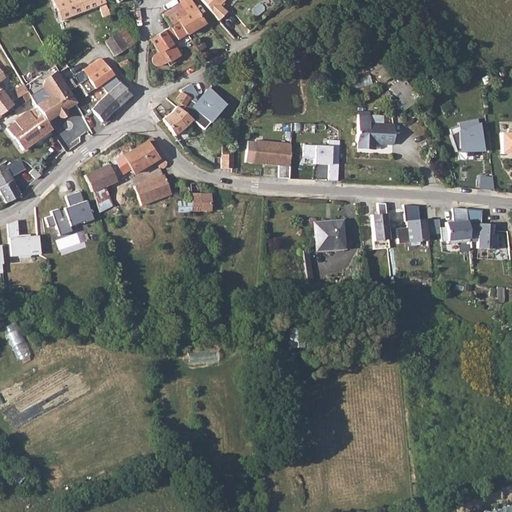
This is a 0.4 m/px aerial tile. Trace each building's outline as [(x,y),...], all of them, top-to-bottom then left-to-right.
[(30,0),(17,0),(23,10),(33,4),(30,0)] [(110,14),(104,0),(51,0),(59,20),(98,4),(103,17),(110,14)] [(192,0),(182,6),(187,14),(178,19),(187,33),(205,22),(196,9),(197,8),(192,0)] [(148,55),(154,65),(165,58),(167,61),(169,61),(179,54),(170,40),(176,36),(178,39),(187,33),(178,19),(187,14),(182,6),(180,2),(161,14),(169,26),(149,39),(156,51),(148,55)] [(117,32),(104,40),(107,45),(113,56),(126,47),(117,32)] [(179,54),(169,61),(172,65),(179,77),(189,70),(179,54)] [(99,58),(82,69),(96,88),(100,86),(107,96),(100,101),(110,111),(117,105),(131,94),(128,91),(99,58)] [(127,58),(117,63),(121,69),(130,63),(127,58)] [(384,60),(379,63),(390,78),(394,74),(384,60)] [(36,107),(45,121),(56,114),(57,116),(59,117),(61,117),(63,116),(64,115),(64,114),(65,113),(64,111),(63,109),(75,102),(67,89),(66,88),(63,82),(58,73),(56,71),(44,78),(42,86),(49,96),(35,105),(36,107)] [(71,77),(63,82),(66,88),(67,89),(75,84),(71,77)] [(402,78),(390,87),(406,109),(418,98),(402,78)] [(75,84),(67,89),(75,102),(85,96),(77,83),(75,84)] [(11,89),(14,97),(27,92),(24,84),(11,89)] [(0,91),(0,113),(11,105),(3,95),(0,91)] [(180,92),(175,101),(184,107),(189,98),(180,92)] [(91,108),(89,110),(101,121),(110,111),(100,101),(91,108)] [(170,113),(161,119),(173,136),(185,128),(191,120),(176,106),(170,113)] [(5,128),(21,149),(51,129),(45,121),(36,107),(29,112),(27,109),(13,119),(15,122),(5,128)] [(357,114),(357,149),(373,149),(373,143),(392,143),(393,124),(369,123),(369,115),(357,114)] [(457,160),(473,157),(472,153),(485,150),(479,120),(450,125),(457,160)] [(511,131),(501,132),(500,153),(511,153),(511,131)] [(108,162),(81,174),(89,191),(93,203),(95,210),(108,205),(102,185),(114,179),(116,182),(123,179),(120,174),(127,171),(128,173),(154,158),(150,152),(148,147),(152,145),(148,138),(108,162)] [(290,166),(293,143),(247,139),(245,162),(290,166)] [(339,180),(340,142),(302,141),(302,164),(330,165),(329,180),(339,180)] [(233,169),(234,155),(222,154),(221,168),(233,169)] [(164,165),(157,160),(155,164),(155,167),(156,169),(160,169),(162,169),(164,165)] [(3,162),(0,163),(0,193),(5,201),(20,193),(3,162)] [(34,167),(27,172),(34,180),(40,175),(34,167)] [(63,175),(51,185),(55,194),(58,194),(63,208),(76,203),(73,197),(89,191),(81,174),(66,181),(63,175)] [(160,175),(129,186),(136,205),(167,194),(160,175)] [(207,193),(197,194),(197,209),(208,209),(207,193)] [(188,194),(187,201),(187,210),(197,209),(197,194),(188,194)] [(95,210),(93,203),(83,206),(89,223),(98,220),(95,210)] [(379,214),(371,214),(372,248),(388,247),(387,204),(378,205),(379,214)] [(420,219),(418,204),(404,205),(407,242),(429,241),(429,234),(438,234),(437,218),(420,219)] [(482,223),(482,208),(450,208),(449,227),(440,227),(440,241),(477,241),(477,248),(496,248),(497,235),(492,234),(493,223),(482,223)] [(341,219),(312,221),(314,250),(342,248),(341,219)] [(18,221),(7,222),(10,258),(40,256),(39,234),(19,236),(18,221)] [(15,352),(28,347),(18,321),(5,327),(15,352)] [(304,327),(290,328),(291,347),(305,347),(304,327)]
